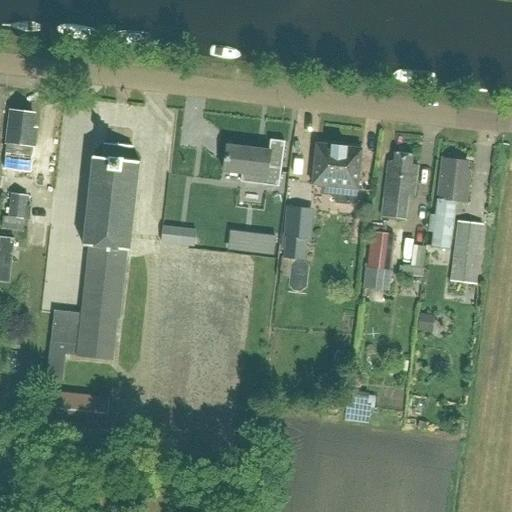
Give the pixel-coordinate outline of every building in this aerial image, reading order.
[(33,129),(34,115),(11,113),(7,146),(6,154),(32,157),(33,147),(35,148),(37,130),(33,129)] [(224,173),(259,177),(258,185),(278,187),(284,143),(271,141),(269,152),(228,146),(224,173)] [(129,253),(139,163),(131,162),(132,147),(104,144),(102,159),(93,158),(84,247),(89,248),(82,314),(54,312),(47,381),(63,382),(66,356),(113,361),(117,320),(119,321),(127,253),(129,253)] [(357,201),(358,191),(362,150),(317,145),(312,186),(322,187),(322,195),(333,196),(338,204),(351,205),(357,201)] [(413,157),(395,155),(394,162),(388,161),(381,217),(405,220),(408,197),(414,197),(418,167),(412,166),(413,157)] [(469,174),(467,174),(468,163),(438,160),(432,217),(427,216),(425,232),(430,233),(429,247),(449,249),(452,222),(451,221),(453,203),(465,204),(469,174)] [(11,194),(8,217),(29,220),(30,208),(27,208),(28,196),(11,194)] [(313,240),(315,210),(288,208),(286,237),(287,237),(286,259),(307,261),(309,240),(313,240)] [(450,283),(451,283),(476,286),(483,226),(457,222),(450,283)] [(198,231),(165,227),(163,243),(196,247),(198,231)] [(371,233),(366,280),(389,283),(395,236),(371,233)] [(274,256),(276,240),(256,237),(254,253),(274,256)] [(437,316),(422,314),(419,331),(434,333),(437,316)] [(349,392),(347,404),(367,406),(368,394),(349,392)] [(104,448),(110,399),(54,393),(49,441),(104,448)]
